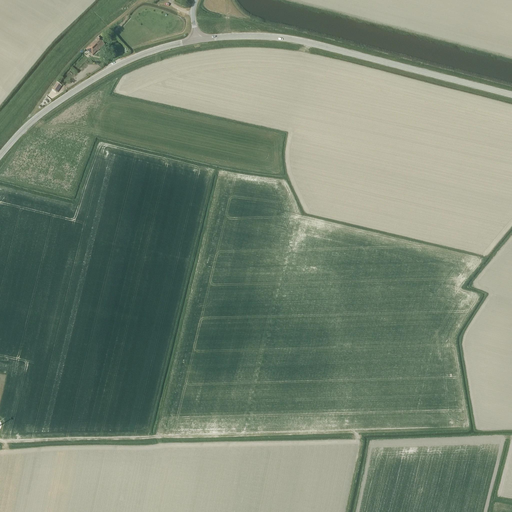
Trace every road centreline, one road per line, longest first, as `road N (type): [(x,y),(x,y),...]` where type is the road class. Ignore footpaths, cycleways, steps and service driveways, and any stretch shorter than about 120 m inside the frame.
road 1 (secondary): [(511,94),(298,39),(196,39)]
road 2 (secondary): [(0,155),(31,121),(88,81),(196,39)]
